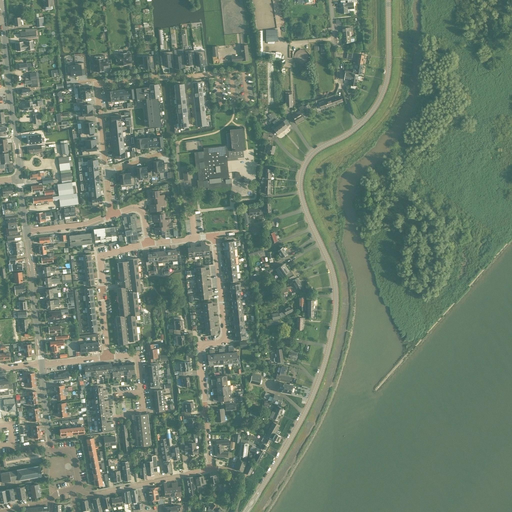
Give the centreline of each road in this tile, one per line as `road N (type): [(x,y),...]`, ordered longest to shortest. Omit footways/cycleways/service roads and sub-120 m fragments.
road 1 (tertiary): [(245,511),(304,414),(333,326),(334,281),(300,193),(301,171),(313,152),(357,126)]
road 2 (residential): [(210,468),(201,348),(225,333),(213,237)]
road 3 (residential): [(20,178),(0,0)]
road 4 (residential): [(107,358),(97,256),(148,244)]
road 5 (residential): [(96,83),(244,70)]
road 6 (residential): [(77,488),(72,450),(51,452),(41,364)]
road 7 (tertiary): [(357,126),(384,87),(387,0)]
road 8 (residential): [(41,364),(26,231)]
